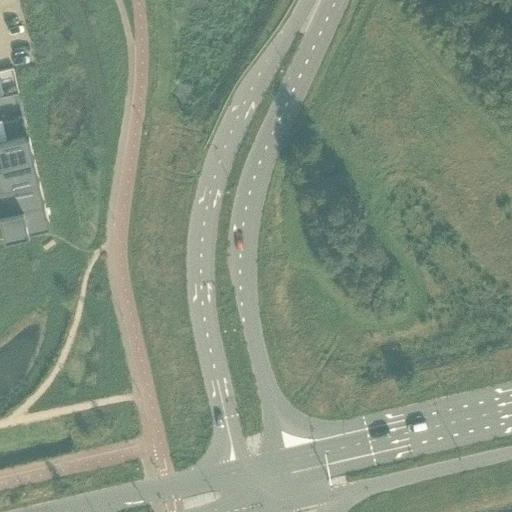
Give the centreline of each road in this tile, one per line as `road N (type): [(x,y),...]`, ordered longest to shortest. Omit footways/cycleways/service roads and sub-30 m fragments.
road 1 (tertiary): [(306,0),(235,120),(205,205),(198,285),(235,472)]
road 2 (tertiary): [(282,462),(239,249),(258,163),(336,0)]
road 3 (secondary): [(511,409),(282,462)]
road 4 (secondary): [(292,502),(511,453)]
road 5 (secondary): [(235,472),(73,511)]
